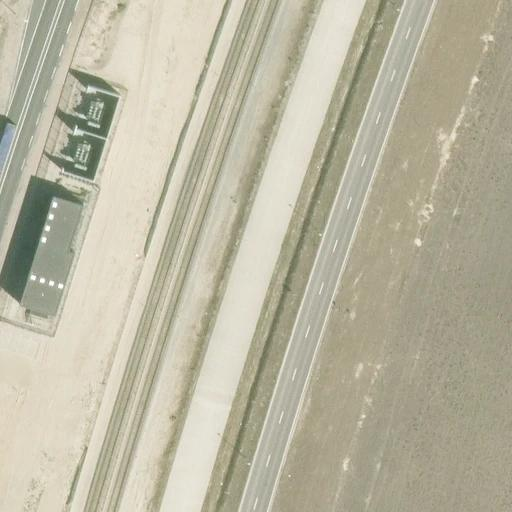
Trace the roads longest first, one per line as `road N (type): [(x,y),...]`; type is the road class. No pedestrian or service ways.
road 1 (unclassified): [(252,511),(419,0)]
road 2 (secondary): [(62,0),(0,185)]
